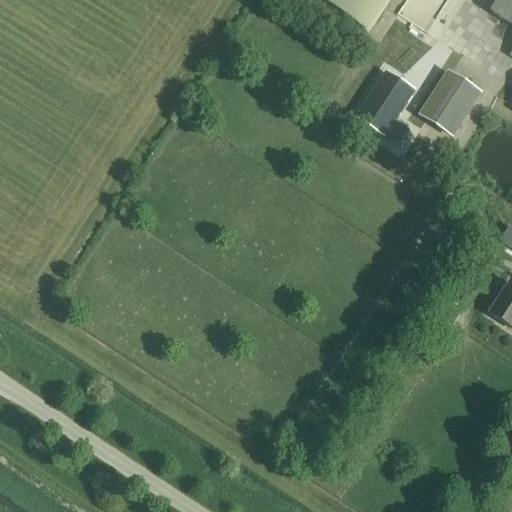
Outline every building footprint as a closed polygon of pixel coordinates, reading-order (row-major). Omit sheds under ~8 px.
[(390,0),(311,0),(367,36),(390,0)] [(511,28),(511,0),(499,0),(490,14),(511,28)] [(354,122),(402,153),(417,130),(401,119),(420,89),(389,69),(354,122)] [(426,114),(456,133),(483,91),(454,72),(426,114)] [(511,230),(510,229),(500,244),(511,251),(511,230)] [(511,286),(491,317),(511,330),(511,286)] [(431,291),(419,308),(439,321),(450,304),(431,291)]
